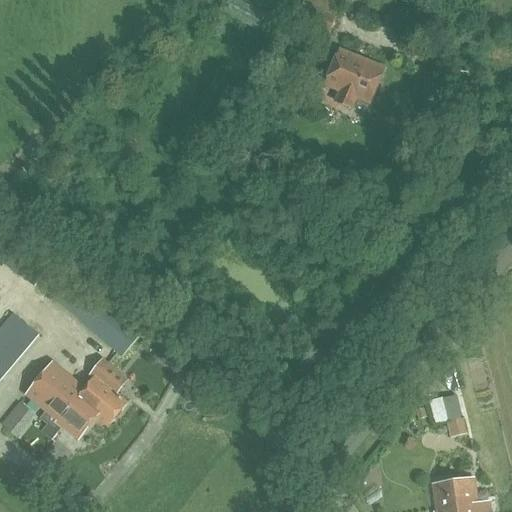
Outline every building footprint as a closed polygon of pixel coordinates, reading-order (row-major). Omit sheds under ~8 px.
[(329,37),(342,5),(330,0),(305,0),(295,23),(329,37)] [(372,105),(386,70),(340,51),(326,86),(340,92),(336,102),(354,110),(358,99),(372,105)] [(260,103),(268,88),(254,78),(249,85),(244,93),(260,103)] [(122,358),(142,334),(85,287),(65,311),(122,358)] [(0,386),(40,338),(13,315),(12,316),(4,326),(0,330),(0,386)] [(53,367),(30,395),(48,410),(42,418),(59,432),(63,427),(78,439),(96,417),(109,428),(128,404),(116,394),(126,382),(103,364),(92,375),(96,378),(85,392),(53,367)] [(189,393),(218,414),(229,396),(202,376),(193,388),(189,393)] [(433,426),(463,419),(457,395),(428,402),(433,426)] [(475,479),(432,485),(436,511),(491,511),(491,504),(479,506),(475,479)]
